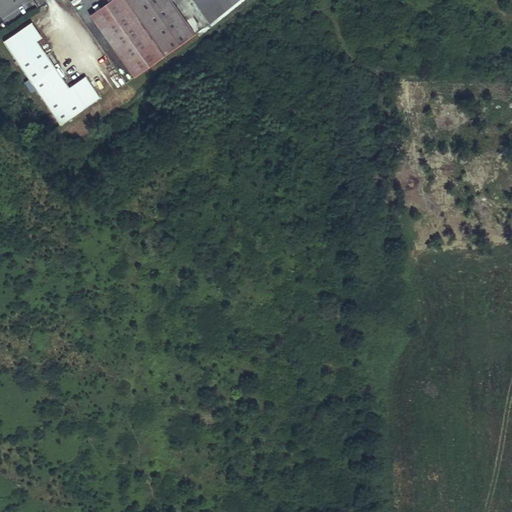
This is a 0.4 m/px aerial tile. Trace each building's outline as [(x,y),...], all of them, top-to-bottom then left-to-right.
[(171,0),(111,0),(90,15),(134,77),(196,34),(195,33),(186,21),(171,0)] [(23,6),(8,14),(13,23),(28,15),(23,6)] [(186,21),(195,33),(201,28),(193,17),(186,21)] [(27,25),(38,40),(42,37),(32,22),(27,25)] [(38,40),(27,25),(4,41),(61,125),(101,97),(86,76),(70,87),(38,40)]
